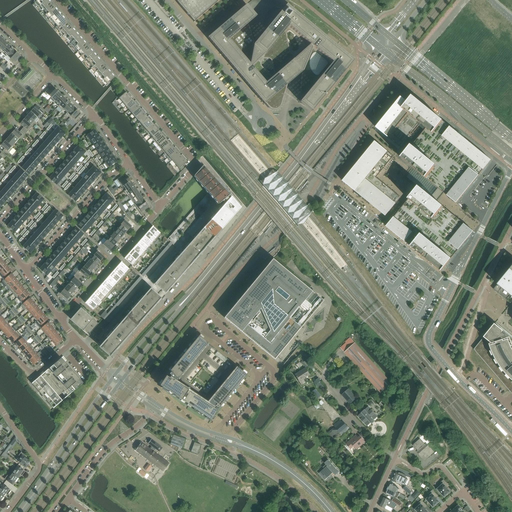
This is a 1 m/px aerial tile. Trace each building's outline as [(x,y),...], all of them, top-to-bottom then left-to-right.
[(109,82),(115,77),(49,0),(36,0),(34,2),(34,3),(105,85),(106,87),(110,83),(109,82)] [(174,0),(194,22),(219,0),(174,0)] [(353,61),(286,5),(282,10),(281,10),(279,10),(278,11),(276,12),(275,13),(274,14),(269,22),(267,25),(267,27),(266,29),(255,43),(251,33),(248,23),(256,16),(246,5),(207,38),(264,104),(265,103),(269,107),(270,108),(271,109),(273,109),(275,110),(277,109),(278,108),(280,107),(281,106),(282,104),(287,84),(294,78),(302,72),(300,94),(300,96),(300,97),(301,99),(302,99),(300,102),(311,111),(353,61)] [(0,51),(1,53),(9,45),(5,42),(0,47),(0,51)] [(7,56),(13,49),(9,45),(1,53),(5,57),(7,56)] [(11,59),(17,53),(13,49),(7,56),(10,59),(11,59)] [(18,60),(21,57),(17,53),(11,59),(10,59),(9,60),(16,67),(20,62),(18,60)] [(51,98),(58,91),(54,87),(50,91),(48,89),(44,93),(46,96),(47,94),(51,98)] [(122,103),(131,95),(129,93),(127,94),(124,90),(121,94),(122,95),(119,98),(122,103)] [(54,103),(62,95),(58,91),(51,98),(50,99),(54,103)] [(58,107),(65,99),(62,95),(54,103),(58,107)] [(125,106),(133,100),(131,99),(133,97),(131,95),(122,103),(125,106)] [(491,160),(480,151),(434,114),(412,96),(411,98),(407,102),(401,97),(376,128),(382,133),(401,148),(420,124),(423,126),(426,128),(411,147),(401,159),(429,181),(456,203),(491,160)] [(63,109),(69,103),(65,99),(58,107),(62,111),(63,109)] [(129,110),(137,103),(136,101),(134,102),(133,100),(125,106),(129,110)] [(67,113),(73,106),(69,103),(63,109),(67,113)] [(132,114),(139,108),(138,106),(139,105),(137,103),(129,110),(132,114)] [(70,118),(77,110),(73,106),(67,113),(65,114),(70,118)] [(42,115),(45,112),(40,108),(38,111),(34,107),(31,112),(38,118),(41,114),(42,115)] [(135,118),(144,111),(142,108),(141,110),(139,108),(132,114),(135,118)] [(78,118),(81,114),(77,110),(70,118),(76,124),(80,120),(78,118)] [(139,122),(146,116),(145,114),(146,113),(144,111),(135,118),(139,122)] [(38,118),(31,112),(27,116),(35,123),(34,122),(38,118)] [(35,123),(27,116),(23,120),(32,127),(35,123)] [(141,127),(151,118),(149,116),(147,117),(146,116),(139,122),(142,126),(141,126),(141,127)] [(144,130),(153,123),(151,122),(153,121),(151,118),(141,127),(144,130)] [(32,127),(23,120),(20,124),(23,127),(21,130),(26,134),(32,127)] [(148,134),(157,126),(155,124),(154,125),(153,123),(144,130),(148,134)] [(151,138),(159,131),(158,130),(159,128),(157,126),(148,134),(148,135),(149,134),(152,137),(151,138)] [(65,133),(61,130),(58,127),(54,132),(61,138),(65,133)] [(20,140),(26,134),(21,130),(19,132),(15,129),(12,133),(20,140)] [(89,142),(98,135),(95,130),(85,137),(89,142)] [(154,142),(164,134),(162,132),(161,133),(159,131),(151,138),(154,142)] [(61,138),(54,132),(50,136),(57,142),(61,138)] [(20,140),(12,133),(8,137),(15,143),(18,139),(20,141),(20,140)] [(158,146),(166,139),(165,137),(166,136),(164,134),(154,142),(158,146)] [(93,145),(101,139),(98,135),(89,142),(91,141),(93,145)] [(57,142),(50,136),(47,140),(54,146),(57,142)] [(15,143),(8,137),(4,141),(13,149),(13,148),(12,147),(15,143)] [(97,149),(104,144),(101,139),(93,145),(97,149)] [(161,150),(171,142),(169,139),(167,141),(166,139),(158,146),(161,150)] [(54,146),(47,140),(43,144),(50,150),(54,146)] [(13,149),(4,141),(1,146),(4,149),(2,151),(7,155),(13,149)] [(401,197),(376,178),(394,157),(375,141),(343,181),(385,216),(387,214),(401,197)] [(164,154),(173,147),(171,145),(173,144),(171,142),(161,150),(164,154)] [(50,150),(43,144),(39,148),(47,154),(50,150)] [(100,154),(107,148),(104,144),(97,149),(100,154)] [(85,152),(83,149),(78,146),(74,150),(82,156),(85,152)] [(168,158),(177,149),(175,147),(174,148),(173,147),(164,154),(168,158)] [(47,154),(39,148),(36,152),(43,158),(47,154)] [(103,158),(111,153),(107,148),(100,154),(103,158)] [(172,161),(179,155),(178,153),(179,152),(177,149),(168,158),(169,157),(172,161)] [(82,156),(74,150),(71,154),(78,160),(82,156)] [(43,158),(36,152),(32,156),(40,163),(43,158)] [(106,162),(114,157),(111,153),(103,158),(106,162)] [(78,160),(71,154),(67,158),(75,164),(78,160)] [(175,165),(184,157),(182,155),(181,156),(179,155),(172,161),(175,165)] [(40,163),(32,156),(29,160),(36,167),(40,163)] [(108,168),(117,162),(114,157),(106,162),(106,163),(104,164),(106,167),(108,168)] [(183,166),(186,163),(184,161),(186,159),(184,157),(175,165),(181,171),(184,167),(183,166)] [(75,164),(67,158),(64,162),(71,168),(75,164)] [(36,167),(29,160),(25,164),(32,171),(36,167)] [(71,168),(64,162),(60,166),(67,172),(71,168)] [(32,171),(25,164),(22,168),(29,174),(32,171)] [(67,172),(60,166),(57,170),(64,177),(67,172)] [(101,173),(94,166),(90,171),(97,177),(101,173)] [(221,209),(155,284),(164,292),(165,293),(165,292),(168,290),(170,287),(173,284),(182,273),(185,270),(187,268),(190,265),(190,264),(193,261),(195,259),(198,256),(207,245),(209,242),(212,240),(214,237),(215,236),(217,233),(220,230),(222,228),(233,216),(239,208),(238,207),(216,181),(203,166),(194,176),(196,180),(208,193),(218,205),(222,202),(224,205),(221,209)] [(28,176),(24,172),(21,170),(16,174),(24,181),(28,176)] [(64,177),(57,170),(53,174),(60,181),(64,177)] [(97,177),(90,171),(86,175),(93,181),(97,177)] [(298,226),(313,212),(308,206),(277,172),(261,183),(298,226)] [(24,181),(16,174),(13,178),(20,185),(24,181)] [(60,181),(53,174),(49,179),(57,185),(60,181)] [(93,181),(86,175),(83,179),(90,185),(93,181)] [(123,186),(130,180),(127,176),(123,179),(121,176),(116,180),(118,182),(120,181),(123,186)] [(20,185),(13,178),(9,183),(16,189),(20,185)] [(90,185),(83,179),(79,183),(86,189),(90,185)] [(126,190),(133,185),(130,180),(123,186),(126,190)] [(16,189),(9,183),(6,187),(13,193),(16,189)] [(86,189),(79,183),(76,187),(83,193),(86,189)] [(127,195),(136,189),(133,185),(126,190),(124,191),(127,195)] [(13,193),(6,187),(2,191),(9,197),(13,193)] [(83,193),(76,187),(72,191),(79,197),(83,193)] [(473,232),(443,207),(418,187),(391,220),(390,221),(386,227),(441,271),(473,232)] [(131,200),(140,194),(136,189),(127,195),(131,200)] [(9,197),(2,191),(0,193),(0,195),(6,201),(9,197)] [(79,197),(72,191),(68,195),(75,202),(79,197)] [(44,199),(36,193),(33,197),(40,204),(44,199)] [(98,337),(97,338),(101,341),(99,344),(101,347),(151,289),(158,296),(160,297),(164,292),(155,284),(221,209),(224,205),(222,202),(218,205),(208,193),(167,240),(170,242),(172,244),(176,248),(149,278),(147,276),(145,275),(143,277),(142,278),(144,280),(146,282),(98,337)] [(113,200),(106,194),(102,198),(110,204),(113,200)] [(134,204),(143,198),(140,194),(131,200),(134,204)] [(40,204),(33,197),(29,201),(36,208),(40,204)] [(110,204),(102,198),(99,202),(106,208),(110,204)] [(137,209),(146,202),(143,198),(134,204),(137,209)] [(36,208),(29,201),(26,206),(33,212),(36,208)] [(106,208),(99,202),(95,206),(103,212),(106,208)] [(145,210),(149,207),(146,202),(137,209),(142,216),(147,213),(145,210)] [(33,212),(26,206),(22,210),(29,216),(33,212)] [(103,212),(95,206),(92,210),(99,216),(103,212)] [(29,216),(22,210),(18,214),(26,220),(29,216)] [(63,216),(55,210),(52,214),(59,220),(63,216)] [(99,216),(92,210),(88,214),(95,220),(99,216)] [(26,220),(18,214),(15,218),(22,224),(26,220)] [(59,220),(52,214),(48,218),(55,224),(59,220)] [(95,220),(88,214),(85,218),(92,225),(95,220)] [(131,226),(128,223),(130,221),(125,217),(123,219),(124,220),(121,224),(128,231),(131,226)] [(22,224),(15,218),(11,222),(19,228),(22,224)] [(55,224),(48,218),(45,222),(52,229),(55,224)] [(92,225),(85,218),(81,222),(88,229),(92,225)] [(19,228),(11,222),(8,226),(15,232),(19,228)] [(52,229),(45,222),(41,226),(48,233),(52,229)] [(88,229),(81,222),(77,227),(85,233),(88,229)] [(128,231),(121,224),(117,228),(124,235),(128,231)] [(48,233),(41,226),(37,230),(45,237),(48,233)] [(160,234),(153,227),(149,231),(156,238),(160,234)] [(83,234),(76,228),(72,232),(79,239),(83,234)] [(124,235),(117,228),(114,232),(114,233),(120,239),(124,235)] [(45,237),(37,230),(34,234),(41,241),(45,237)] [(120,239),(114,233),(114,232),(112,231),(108,236),(110,237),(117,243),(120,239)] [(156,238),(149,231),(145,236),(152,243),(156,238)] [(79,239),(72,232),(69,236),(76,243),(79,239)] [(41,241),(34,234),(30,238),(38,245),(41,241)] [(76,243),(69,236),(65,240),(72,247),(76,243)] [(152,243),(145,236),(141,240),(148,247),(152,243)] [(117,243),(110,237),(106,241),(113,247),(117,243)] [(38,245),(30,238),(27,242),(34,249),(38,245)] [(72,247),(65,240),(62,245),(69,251),(72,247)] [(148,247),(141,240),(137,245),(144,252),(145,252),(148,247)] [(167,240),(163,244),(166,247),(168,249),(172,244),(170,242),(167,240)] [(113,247),(106,241),(103,245),(102,243),(99,246),(104,250),(106,248),(110,251),(113,247)] [(34,249),(27,242),(23,247),(30,253),(34,249)] [(163,244),(159,249),(162,251),(164,253),(168,249),(166,247),(163,244)] [(69,251),(62,245),(58,249),(65,255),(69,251)] [(144,252),(137,245),(133,249),(140,256),(140,257),(142,258),(146,253),(145,252),(144,252)] [(104,257),(101,254),(103,251),(98,247),(92,254),(94,255),(101,261),(104,257)] [(65,255),(58,249),(54,253),(62,259),(65,255)] [(140,256),(133,249),(129,254),(136,261),(137,261),(140,257),(140,256)] [(159,249),(155,253),(158,256),(160,258),(164,253),(162,251),(159,249)] [(62,259),(54,253),(51,257),(58,263),(62,259)] [(155,253),(151,258),(154,260),(156,262),(160,258),(158,256),(155,253)] [(136,261),(129,254),(125,259),(134,267),(138,262),(137,261),(136,261)] [(94,255),(90,259),(97,265),(101,261),(94,255)] [(58,263),(51,257),(47,261),(55,267),(58,263)] [(151,258),(147,262),(150,265),(152,267),(156,262),(154,260),(151,258)] [(97,265),(90,259),(87,263),(93,269),(97,265)] [(224,318),(274,360),(323,301),(272,259),(268,264),(268,268),(265,272),(261,276),(257,280),(257,281),(257,282),(253,287),(252,284),(224,318)] [(55,267),(47,261),(44,265),(51,271),(55,267)] [(131,271),(121,262),(117,267),(127,275),(131,271)] [(147,262),(144,267),(146,269),(148,271),(152,267),(150,265),(147,262)] [(93,269),(87,263),(83,267),(90,273),(93,269)] [(51,271),(44,265),(40,269),(47,276),(51,271)] [(9,276),(7,274),(11,270),(8,266),(0,272),(0,275),(4,280),(9,276)] [(90,273),(83,267),(82,266),(76,273),(80,277),(82,274),(86,278),(90,273)] [(511,301),(511,266),(493,289),(511,303),(511,301)] [(127,275),(117,267),(113,272),(123,280),(127,275)] [(144,267),(138,273),(141,275),(143,277),(145,275),(148,271),(146,269),(144,267)] [(123,280),(113,272),(109,276),(117,283),(119,285),(123,280)] [(81,283),(78,280),(80,277),(76,273),(73,276),(74,277),(71,281),(78,287),(81,283)] [(6,286),(15,278),(12,274),(9,276),(4,280),(3,282),(6,286)] [(137,274),(132,280),(135,282),(137,284),(142,278),(140,277),(137,274)] [(117,283),(109,276),(105,281),(113,287),(117,283)] [(10,290),(19,282),(15,278),(6,286),(10,290)] [(132,280),(128,285),(131,287),(133,289),(137,284),(135,282),(132,280)] [(78,287),(71,281),(67,285),(74,292),(78,287)] [(113,287),(105,281),(101,285),(111,293),(115,289),(113,287)] [(13,294),(22,286),(19,282),(10,290),(13,294)] [(67,285),(64,289),(70,296),(74,292),(67,285)] [(111,293),(101,285),(97,290),(107,298),(111,293)] [(128,285),(124,289),(127,291),(129,293),(133,289),(131,287),(128,285)] [(17,298),(26,290),(22,286),(13,294),(17,298)] [(70,296),(64,289),(62,288),(56,295),(61,299),(63,297),(67,300),(70,296)] [(151,289),(101,347),(111,355),(111,354),(114,351),(116,349),(119,346),(128,335),(130,332),(133,330),(135,327),(136,326),(138,323),(141,320),(143,318),(153,307),(155,304),(158,301),(160,298),(161,298),(160,297),(158,296),(151,289)] [(124,289),(120,294),(123,296),(125,298),(129,293),(127,291),(124,289)] [(27,300),(26,298),(30,294),(26,290),(17,298),(22,305),(27,300)] [(107,298),(97,290),(94,294),(101,301),(103,303),(107,298)] [(101,301),(94,294),(90,299),(97,305),(101,301)] [(120,294),(116,298),(119,301),(121,302),(125,298),(123,296),(120,294)] [(25,310),(34,302),(30,298),(27,300),(22,305),(21,306),(25,310)] [(116,298),(112,303),(115,305),(117,307),(121,302),(119,301),(116,298)] [(97,305),(90,299),(85,303),(93,310),(97,305)] [(30,313),(37,306),(34,302),(25,310),(25,311),(26,309),(30,313)] [(112,303),(108,307),(111,310),(113,311),(117,307),(115,305),(112,303)] [(33,317),(41,310),(37,306),(30,313),(33,317)] [(108,307),(104,312),(107,314),(109,316),(113,311),(111,310),(108,307)] [(98,324),(91,317),(90,318),(81,309),(71,320),(83,330),(84,329),(89,334),(98,324)] [(35,322),(44,315),(41,310),(33,317),(36,321),(35,322)] [(104,312),(100,316),(103,319),(104,320),(105,321),(109,316),(107,314),(104,312)] [(44,323),(48,319),(44,315),(35,322),(41,329),(46,325),(44,323)] [(0,329),(1,331),(8,324),(5,320),(0,324),(0,329)] [(45,333),(52,327),(49,322),(46,325),(41,329),(45,333)] [(4,335),(12,328),(8,324),(1,331),(4,335)] [(511,338),(494,324),(474,349),(511,394),(511,338)] [(48,337),(56,331),(52,327),(45,333),(48,337)] [(8,339),(15,332),(12,328),(4,335),(8,339)] [(23,337),(17,331),(15,332),(8,339),(12,343),(16,340),(18,342),(23,337)] [(51,342),(59,335),(56,331),(48,337),(47,338),(51,342)] [(59,343),(63,339),(59,335),(51,342),(51,343),(52,342),(57,347),(60,345),(59,343)] [(217,410),(246,375),(237,368),(211,399),(211,400),(208,404),(175,382),(177,381),(178,379),(179,380),(178,379),(181,375),(205,346),(207,343),(199,336),(166,376),(161,383),(159,385),(160,386),(164,388),(187,404),(211,419),(211,420),(211,419),(217,410)] [(18,348),(26,342),(23,337),(18,342),(15,344),(18,348)] [(22,352),(30,346),(26,342),(18,348),(22,352)] [(391,383),(373,363),(355,343),(344,353),(380,393),(391,383)] [(26,356),(34,349),(31,345),(30,346),(22,352),(26,356)] [(26,356),(29,361),(37,354),(34,350),(35,350),(34,349),(26,356)] [(217,351),(215,354),(224,362),(227,359),(217,351)] [(43,359),(42,359),(38,353),(37,354),(29,361),(33,365),(37,361),(39,363),(43,359)] [(68,395),(82,383),(61,358),(47,371),(68,395)] [(309,375),(305,368),(294,375),(299,382),(309,375)] [(35,388),(44,380),(41,376),(33,382),(31,383),(35,388)] [(35,388),(39,392),(48,384),(44,380),(35,388)] [(42,396),(51,388),(48,384),(39,392),(42,396)] [(42,396),(46,400),(55,392),(51,388),(42,396)] [(356,398),(348,389),(342,395),(350,404),(356,398)] [(51,403),(58,396),(55,392),(46,400),(49,404),(51,403)] [(53,408),(62,401),(58,396),(51,403),(49,404),(53,408)] [(377,417),(375,414),(371,410),(368,407),(365,410),(363,409),(360,412),(362,413),(358,416),(361,419),(361,420),(364,423),(367,426),(371,423),(374,420),(377,417)] [(334,438),(347,426),(343,422),(342,422),(340,420),(334,425),(336,427),(328,432),(334,438)] [(508,434),(497,423),(495,425),(505,436),(508,434)] [(182,449),(185,439),(173,435),(170,444),(182,449)] [(359,447),(365,442),(360,436),(357,439),(355,436),(351,440),(346,444),(351,449),(353,446),(357,450),(357,449),(357,450),(360,448),(359,447)] [(169,464),(151,450),(153,447),(159,452),(162,448),(151,439),(148,443),(151,446),(149,449),(141,443),(135,450),(163,471),(169,464)] [(425,444),(420,439),(412,445),(417,451),(418,451),(425,444)] [(201,445),(194,442),(191,452),(197,454),(201,445)] [(417,451),(416,452),(424,461),(434,452),(426,443),(425,444),(418,451),(417,451)] [(6,454),(12,446),(10,445),(4,452),(6,454)] [(30,461),(23,456),(24,456),(21,452),(18,457),(20,458),(17,461),(25,467),(30,461)] [(339,472),(328,460),(325,463),(327,466),(319,474),(325,480),(333,473),(335,476),(339,472)] [(22,476),(25,472),(23,470),(17,466),(15,469),(14,468),(11,472),(12,473),(17,478),(20,475),(22,476)] [(407,479),(406,478),(406,477),(407,477),(406,476),(405,475),(404,474),(403,474),(402,474),(401,473),(400,473),(399,473),(398,474),(395,472),(392,480),(396,482),(395,482),(396,483),(397,484),(398,484),(399,485),(400,485),(401,485),(401,484),(404,485),(404,486),(408,479),(407,479)] [(15,482),(18,478),(17,478),(12,473),(10,476),(8,474),(4,479),(6,480),(12,485),(14,482),(15,482)] [(448,489),(446,487),(448,485),(444,480),(441,482),(441,483),(436,487),(439,491),(442,495),(443,495),(444,497),(445,496),(448,493),(450,492),(448,489)] [(226,481),(225,483),(237,489),(238,487),(226,481)] [(399,489),(396,486),(390,483),(388,488),(397,493),(399,489)] [(7,495),(11,491),(9,489),(3,485),(1,488),(0,487),(0,494),(3,497),(5,494),(7,495)] [(411,492),(405,486),(403,488),(407,492),(407,493),(409,494),(411,495),(414,493),(412,491),(411,492)] [(399,494),(397,493),(388,488),(385,493),(395,498),(396,496),(398,497),(398,496),(399,494)] [(437,499),(435,497),(437,495),(433,490),(430,493),(425,498),(428,502),(433,507),(434,507),(437,503),(439,502),(437,500),(437,499)] [(397,505),(390,499),(389,500),(383,497),(379,506),(385,509),(387,505),(394,509),(397,505)] [(404,505),(393,498),(392,501),(402,507),(404,505)] [(426,509),(424,507),(426,505),(421,500),(419,503),(414,508),(417,511),(427,511),(428,511),(426,510),(426,509)]
